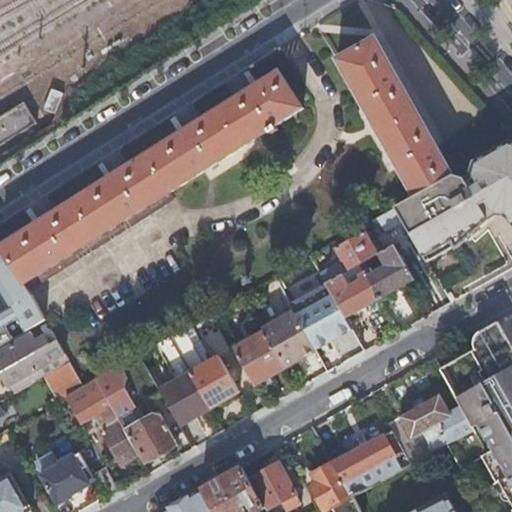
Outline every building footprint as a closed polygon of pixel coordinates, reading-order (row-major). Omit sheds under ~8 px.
[(414,197),(453,175),(378,35),(338,57),(414,197)] [(9,255),(30,290),(176,198),(172,192),(271,130),(273,134),(280,129),(278,126),(306,108),(282,70),(259,85),(255,87),(186,131),(182,133),(113,176),(109,179),(41,222),(37,224),(3,246),(9,255)] [(255,87),(259,85),(251,72),(247,74),(255,87)] [(0,144),(38,128),(28,104),(0,115),(0,144)] [(182,133),(186,131),(177,117),(174,120),(182,133)] [(511,144),(510,144),(509,143),(474,162),(474,175),(477,181),(471,185),(467,179),(453,175),(414,197),(396,207),(407,225),(425,257),(454,241),(457,246),(458,247),(468,238),(490,219),(487,213),(494,208),(498,214),(502,215),(507,215),(511,221),(511,144)] [(474,175),(474,162),(453,175),(467,179),(471,185),(477,181),(474,175)] [(109,179),(113,176),(105,163),(101,165),(109,179)] [(407,225),(396,207),(375,219),(386,237),(407,225)] [(29,211),(37,224),(41,222),(33,208),(29,211)] [(472,242),(502,215),(498,214),(494,208),(487,213),(490,219),(468,238),(472,242)] [(343,262),(320,274),(326,284),(332,281),(343,274),(345,273),(351,269),(360,264),(366,261),(378,254),(386,250),(381,240),(373,245),(365,232),(335,248),(343,262)] [(0,279),(15,304),(33,294),(30,290),(9,255),(3,246),(0,241),(0,279)] [(454,241),(425,257),(428,263),(457,246),(454,241)] [(380,299),(415,279),(396,244),(386,250),(378,254),(386,267),(374,274),(366,261),(360,264),(380,299)] [(332,281),(326,284),(335,299),(346,318),(380,299),(360,264),(351,269),(357,279),(360,277),(362,280),(350,287),(343,274),(332,281)] [(286,270),(274,277),(290,304),(300,299),(299,297),(303,295),(291,273),(288,273),(286,270)] [(326,284),(320,274),(309,282),(314,291),(315,290),(326,284)] [(307,312),(300,299),(290,304),(294,312),(313,344),(349,324),(346,320),(346,318),(335,299),(326,284),(315,290),(314,291),(322,305),(307,312)] [(26,331),(47,319),(33,294),(15,304),(0,313),(0,327),(18,317),(26,331)] [(263,329),(265,332),(285,367),(316,350),(313,344),(294,312),(263,329)] [(511,347),(497,322),(475,335),(475,337),(473,339),(473,341),(474,345),(475,348),(475,350),(440,369),(462,407),(473,428),(479,425),(482,430),(484,430),(488,438),(487,439),(492,450),(483,455),(497,482),(508,477),(510,481),(511,480),(511,347)] [(185,328),(170,336),(211,409),(241,392),(221,356),(206,365),(185,328)] [(265,332),(234,349),(254,384),(285,367),(265,332)] [(0,370),(50,343),(45,336),(36,341),(31,334),(0,351),(0,370)] [(175,376),(177,380),(160,390),(181,426),(211,409),(170,336),(156,344),(175,376)] [(46,375),(70,361),(58,339),(50,343),(0,370),(0,372),(8,386),(10,386),(14,383),(19,390),(46,375)] [(84,385),(70,361),(46,375),(60,399),(67,395),(69,394),(84,385)] [(112,406),(124,429),(144,418),(140,410),(138,411),(124,387),(127,378),(120,365),(96,378),(112,406)] [(160,390),(177,380),(175,376),(158,386),(160,390)] [(112,406),(96,378),(84,385),(69,394),(67,395),(82,422),(97,414),(105,428),(102,429),(122,465),(139,455),(124,429),(112,406)] [(14,393),(19,390),(14,383),(10,386),(14,393)] [(474,430),(473,428),(462,407),(451,413),(441,395),(400,417),(411,437),(421,432),(427,442),(440,434),(442,437),(444,436),(448,444),(474,430)] [(139,455),(144,464),(157,456),(160,462),(176,453),(173,448),(178,445),(158,410),(144,418),(124,429),(139,455)] [(380,417),(362,427),(369,441),(387,431),(380,417)] [(393,431),(400,443),(411,437),(400,417),(389,424),(393,431)] [(364,489),(411,464),(400,443),(393,431),(333,463),(352,496),(364,489)] [(411,464),(448,444),(444,436),(442,437),(440,434),(427,442),(421,432),(411,437),(400,443),(411,464)] [(60,466),(58,463),(53,451),(34,460),(42,475),(60,466)] [(90,483),(89,482),(95,478),(93,474),(80,452),(74,455),(74,454),(58,463),(60,466),(42,475),(58,504),(73,496),(72,494),(90,483)] [(289,509),(301,502),(280,462),(253,477),(270,509),(284,501),(289,509)] [(359,511),(352,496),(333,463),(314,475),(318,483),(312,486),(326,511),(331,508),(332,511),(359,511)] [(243,466),(204,488),(216,511),(255,511),(265,506),(243,466)] [(95,478),(106,497),(119,490),(106,467),(105,467),(93,474),(95,478)] [(0,511),(28,511),(32,510),(11,473),(0,479),(0,511)] [(453,511),(445,496),(414,511),(216,511),(204,488),(161,511),(453,511)]
